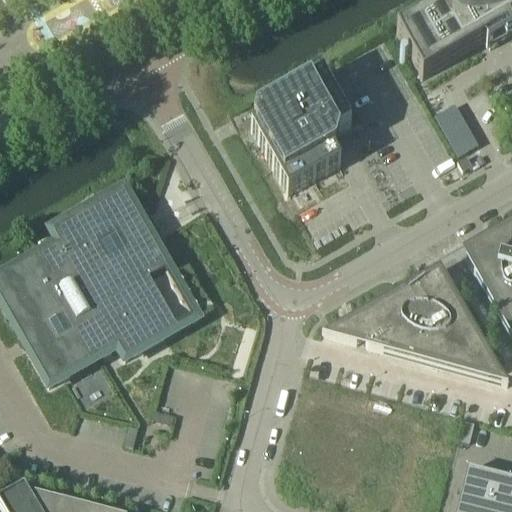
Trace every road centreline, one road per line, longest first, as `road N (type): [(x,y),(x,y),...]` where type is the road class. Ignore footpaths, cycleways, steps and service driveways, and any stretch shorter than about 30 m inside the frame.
road 1 (unclassified): [(293,302),(266,281),(142,65)]
road 2 (unclassified): [(511,189),(331,293),(293,302)]
road 3 (unclassified): [(255,511),(248,497),(293,302)]
road 4 (unclassified): [(0,143),(142,65)]
road 5 (unclassified): [(142,65),(261,0)]
